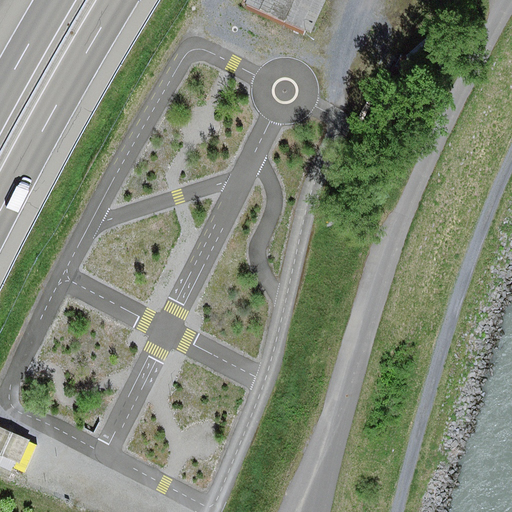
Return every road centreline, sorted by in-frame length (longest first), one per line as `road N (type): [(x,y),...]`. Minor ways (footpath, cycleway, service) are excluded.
road 1 (track): [(509,0),(394,239),(305,511)]
road 2 (track): [(400,511),(474,247),(511,158)]
road 3 (motorway): [(0,213),(124,0)]
road 4 (motorway): [(63,0),(0,109)]
